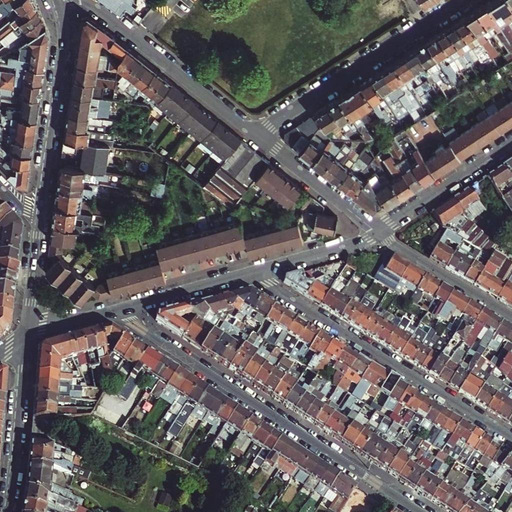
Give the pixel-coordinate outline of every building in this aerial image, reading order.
[(36,0),(20,0),(6,12),(11,18),(0,27),(0,40),(39,6),(36,0)] [(0,0),(0,17),(6,12),(20,0),(0,0)] [(108,0),(121,10),(127,3),(131,7),(136,0),(108,0)] [(490,0),(486,3),(511,39),(511,38),(511,2),(510,0),(490,0)] [(511,47),(508,41),(511,39),(486,3),(476,9),(492,34),(497,31),(510,51),(511,49),(511,47)] [(0,54),(43,15),(39,6),(0,40),(0,54)] [(465,16),(482,41),(493,56),(499,53),(496,49),(500,46),(492,34),(476,9),(465,16)] [(50,33),(43,15),(0,54),(0,75),(43,82),(50,33)] [(81,18),(78,41),(89,43),(88,51),(99,53),(103,54),(104,51),(106,52),(107,48),(103,42),(104,41),(100,37),(101,26),(88,15),(81,18)] [(478,43),(482,41),(465,16),(456,22),(473,47),(480,57),(483,56),(482,54),(484,52),(478,43)] [(473,47),(456,22),(447,28),(471,63),(473,67),(479,64),(469,49),(473,47)] [(104,41),(110,45),(115,37),(109,32),(101,26),(100,37),(104,41)] [(447,28),(438,34),(454,58),(454,59),(458,56),(464,65),(467,64),(467,65),(471,63),(447,28)] [(438,34),(427,41),(455,83),(460,80),(455,73),(456,71),(450,61),(454,58),(438,34)] [(128,47),(115,37),(110,45),(109,46),(121,55),(128,47)] [(78,41),(75,62),(96,65),(118,69),(118,67),(119,58),(111,56),(110,59),(99,57),(99,53),(88,51),(89,43),(78,41)] [(427,41),(416,48),(432,74),(438,83),(443,80),(447,81),(448,83),(450,82),(451,83),(451,86),(457,95),(460,92),(455,83),(427,41)] [(118,69),(124,73),(125,72),(138,55),(128,47),(121,55),(119,58),(118,67),(118,69)] [(416,48),(405,55),(431,96),(438,92),(428,76),(432,74),(416,48)] [(504,52),(494,58),(499,66),(510,60),(505,53),(504,52)] [(138,55),(125,72),(124,73),(119,80),(121,81),(119,84),(120,85),(121,86),(127,79),(127,77),(128,75),(134,80),(148,63),(138,55)] [(405,55),(394,63),(410,88),(415,85),(425,101),(431,96),(405,55)] [(96,65),(75,62),(73,78),(115,84),(116,79),(95,75),(96,65)] [(148,63),(134,80),(138,83),(136,85),(135,85),(129,93),(130,93),(132,95),(133,93),(136,94),(142,87),(156,69),(148,63)] [(394,63),(382,70),(407,107),(408,109),(415,105),(406,91),(410,88),(394,63)] [(133,93),(132,95),(134,97),(129,102),(133,103),(141,104),(143,102),(140,99),(143,95),(147,98),(150,93),(164,76),(156,69),(142,87),(136,94),(133,93)] [(407,107),(382,70),(372,77),(388,102),(393,99),(398,106),(399,106),(401,110),(407,107)] [(16,93),(41,97),(43,82),(0,75),(0,83),(0,84),(15,86),(14,93),(16,93)] [(121,86),(126,90),(134,80),(128,75),(127,77),(127,79),(121,86)] [(171,81),(164,76),(150,93),(154,96),(149,102),(145,99),(143,102),(141,104),(152,106),(155,102),(171,81)] [(388,103),(388,102),(372,77),(361,84),(380,113),(392,131),(394,129),(388,119),(392,117),(384,106),(388,103)] [(115,84),(73,78),(70,93),(101,98),(102,91),(114,93),(115,84)] [(171,81),(155,102),(225,159),(242,139),(171,81)] [(380,113),(361,84),(349,91),(367,118),(377,135),(384,130),(375,116),(380,113)] [(367,118),(349,91),(339,98),(365,140),(372,140),(373,138),(363,121),(367,118)] [(16,93),(15,101),(24,103),(23,109),(9,106),(9,100),(4,100),(1,99),(2,107),(2,113),(38,119),(41,97),(16,93)] [(70,93),(69,102),(100,107),(100,102),(108,102),(108,99),(101,98),(70,93)] [(132,95),(130,93),(123,101),(129,102),(134,97),(132,95)] [(339,98),(328,105),(345,132),(350,129),(354,136),(352,138),(351,135),(349,137),(350,139),(352,139),(358,140),(363,140),(365,140),(339,98)] [(69,102),(67,112),(88,115),(89,112),(100,114),(114,116),(114,115),(117,115),(118,110),(112,109),(112,105),(132,108),(133,103),(129,102),(123,101),(108,99),(108,102),(107,108),(100,107),(69,102)] [(321,124),(325,131),(331,126),(338,137),(338,139),(342,139),(346,139),(350,139),(349,137),(345,132),(328,105),(314,114),(321,124)] [(509,126),(511,124),(511,115),(505,105),(495,111),(506,128),(509,126)] [(484,118),(495,136),(506,128),(495,111),(484,118)] [(88,115),(67,112),(65,126),(86,128),(88,121),(112,124),(113,118),(99,117),(88,115)] [(3,124),(36,129),(38,119),(2,113),(3,119),(3,124)] [(314,114),(309,117),(317,129),(321,124),(314,114)] [(317,129),(309,117),(303,121),(312,135),(314,133),(317,129)] [(461,158),(495,136),(484,118),(449,141),(450,144),(449,144),(451,146),(452,145),(461,158)] [(312,135),(303,121),(297,125),(302,133),(307,141),(312,135)] [(9,137),(10,137),(35,141),(36,129),(3,124),(3,130),(10,131),(9,137)] [(302,133),(297,125),(285,133),(284,141),(291,146),(302,133)] [(102,130),(86,128),(65,126),(64,138),(77,140),(84,141),(106,144),(110,144),(111,138),(101,137),(102,130)] [(425,160),(417,146),(411,150),(406,142),(405,143),(398,132),(395,135),(425,182),(435,175),(425,160)] [(302,133),(291,146),(299,152),(307,141),(302,133)] [(307,141),(299,152),(311,162),(322,149),(317,144),(321,139),(314,133),(312,135),(307,141)] [(389,138),(385,143),(415,189),(425,182),(395,135),(389,138)] [(4,138),(10,137),(9,137),(7,136),(4,136),(0,139),(0,156),(8,150),(7,148),(4,138)] [(8,150),(33,153),(35,141),(10,137),(4,138),(7,148),(8,150)] [(77,140),(64,138),(62,150),(76,151),(77,140)] [(242,139),(225,159),(204,186),(232,206),(255,179),(269,161),(242,139)] [(322,149),(311,162),(321,170),(339,148),(340,147),(330,139),(322,149)] [(353,146),(351,149),(354,151),(363,140),(358,140),(353,146)] [(106,144),(84,141),(82,156),(104,159),(106,144)] [(329,176),(346,154),(351,149),(353,146),(351,144),(349,146),(344,142),(343,143),(340,147),(339,148),(321,170),(329,176)] [(377,160),(378,160),(383,157),(389,167),(384,170),(389,177),(402,197),(415,189),(385,143),(374,155),(377,160)] [(439,146),(451,165),(461,158),(452,145),(451,146),(449,144),(445,147),(443,144),(439,146)] [(435,175),(451,165),(439,146),(435,148),(438,152),(425,160),(435,175)] [(11,162),(31,165),(33,153),(8,150),(0,156),(0,165),(3,163),(6,166),(11,162)] [(329,176),(337,183),(355,161),(346,154),(329,176)] [(82,156),(80,169),(102,173),(104,159),(82,156)] [(345,189),(358,173),(357,173),(361,168),(362,166),(365,168),(368,163),(370,161),(368,159),(365,162),(358,157),(355,161),(337,183),(345,189)] [(269,161),(255,179),(266,188),(288,205),(302,188),(269,161)] [(28,185),(31,165),(11,162),(6,166),(3,163),(0,165),(16,183),(28,185)] [(511,164),(509,162),(502,167),(511,183),(511,164)] [(402,197),(389,177),(382,182),(376,172),(375,172),(368,163),(365,168),(363,169),(368,176),(373,184),(377,191),(388,206),(402,197)] [(80,169),(60,165),(58,177),(80,181),(81,175),(83,176),(83,177),(90,179),(90,181),(95,182),(95,180),(106,182),(106,180),(114,182),(115,175),(102,173),(80,169)] [(497,192),(504,204),(511,215),(511,183),(502,167),(487,177),(497,192)] [(353,195),(365,179),(358,173),(345,189),(353,195)] [(368,190),(373,184),(368,176),(365,179),(353,195),(372,211),(381,211),(388,206),(377,191),(375,193),(377,195),(375,197),(368,190)] [(83,182),(80,181),(58,177),(57,188),(80,193),(109,198),(110,193),(97,191),(92,190),(93,187),(83,185),(83,182)] [(469,189),(480,205),(492,197),(497,205),(500,203),(502,205),(504,204),(497,192),(487,177),(469,189)] [(97,191),(98,184),(83,182),(83,185),(93,187),(92,190),(97,191)] [(57,188),(54,206),(92,212),(101,214),(106,215),(111,216),(113,210),(90,206),(90,202),(79,200),(80,193),(57,188)] [(469,189),(452,200),(464,219),(470,224),(473,220),(468,215),(478,208),(482,213),(484,212),(480,205),(469,189)] [(313,197),(308,192),(299,204),(304,208),(313,197)] [(442,228),(446,231),(462,240),(480,251),(483,253),(487,255),(491,258),(493,253),(496,249),(491,243),(470,224),(464,219),(452,200),(432,213),(442,228)] [(53,215),(90,222),(92,212),(54,206),(53,215)] [(0,225),(11,215),(4,207),(0,210),(0,225)] [(0,252),(19,255),(22,229),(20,224),(11,215),(0,225),(0,252)] [(53,215),(52,223),(77,228),(102,233),(104,224),(99,223),(90,222),(53,215)] [(315,230),(337,232),(338,217),(317,215),(315,230)] [(253,256),(307,240),(301,219),(247,234),(244,220),(159,244),(162,257),(108,272),(111,279),(99,283),(97,285),(62,254),(64,252),(65,242),(76,243),(77,228),(52,223),(49,256),(55,262),(47,272),(83,302),(92,291),(100,298),(168,279),(165,267),(250,243),(253,256)] [(446,241),(457,248),(462,240),(446,231),(440,240),(429,259),(445,268),(455,253),(443,246),(446,241)] [(491,243),(496,249),(504,235),(501,232),(491,243)] [(480,251),(462,240),(457,248),(456,251),(474,262),(479,254),(480,251)] [(474,262),(456,251),(455,253),(445,268),(463,279),(474,262)] [(0,262),(17,265),(19,255),(0,252),(0,262)] [(491,258),(474,286),(497,299),(507,282),(511,274),(511,265),(493,253),(491,258)] [(410,264),(395,254),(386,270),(401,279),(402,278),(410,264)] [(480,265),(474,262),(463,279),(474,286),(491,258),(487,255),(485,257),(480,265)] [(0,276),(15,278),(17,279),(19,265),(17,265),(0,262),(0,276)] [(427,274),(410,264),(402,278),(418,288),(427,274)] [(304,282),(301,273),(285,277),(284,283),(306,296),(321,306),(328,293),(335,282),(326,277),(304,282)] [(427,274),(418,288),(413,298),(410,301),(414,304),(417,305),(424,294),(434,299),(443,284),(427,274)] [(15,278),(0,276),(0,286),(14,289),(15,278)] [(328,293),(321,306),(331,312),(341,296),(336,293),(341,284),(336,281),(335,282),(328,293)] [(511,297),(511,285),(507,282),(497,299),(507,306),(511,297)] [(454,290),(443,284),(434,299),(430,305),(435,309),(432,315),(436,318),(437,316),(454,290)] [(0,301),(13,303),(14,289),(0,286),(0,301)] [(401,292),(395,288),(394,291),(400,295),(410,301),(413,298),(401,291),(401,292)] [(246,289),(227,294),(243,304),(253,310),(262,296),(251,289),(246,289)] [(341,296),(331,312),(341,318),(353,297),(345,289),(341,296)] [(454,290),(437,316),(449,323),(453,325),(456,319),(459,320),(470,300),(454,290)] [(243,304),(227,294),(213,298),(238,313),(243,304)] [(353,297),(341,318),(348,323),(359,306),(363,300),(355,295),(353,297)] [(275,304),(262,296),(253,310),(259,314),(267,318),(275,304)] [(213,298),(204,300),(234,319),(238,313),(213,298)] [(359,306),(366,311),(371,303),(364,298),(363,300),(359,306)] [(204,300),(194,303),(220,319),(224,322),(230,326),(233,327),(237,321),(234,319),(204,300)] [(472,301),(470,300),(459,320),(460,321),(462,322),(472,328),(484,308),(472,301)] [(0,313),(12,315),(13,303),(0,301),(0,313)] [(193,314),(197,317),(207,323),(209,320),(214,323),(212,326),(214,328),(216,326),(218,322),(220,319),(194,303),(181,306),(189,312),(193,314)] [(276,327),(287,311),(275,304),(267,318),(265,320),(276,327)] [(156,321),(183,338),(197,317),(193,314),(189,320),(184,317),(182,318),(179,323),(176,321),(173,320),(174,317),(177,318),(181,315),(183,312),(189,312),(181,306),(157,313),(156,321)] [(359,306),(348,323),(356,327),(366,311),(359,306)] [(493,314),(484,308),(472,328),(469,333),(478,338),(484,328),(493,314)] [(288,334),(298,318),(287,311),(276,327),(288,334)] [(366,311),(356,327),(363,332),(373,315),(366,311)] [(11,325),(12,315),(0,313),(0,334),(1,336),(8,331),(11,325)] [(393,317),(389,314),(387,313),(385,318),(390,322),(393,317)] [(259,314),(256,320),(263,325),(265,320),(267,318),(259,314)] [(503,320),(493,314),(484,328),(488,330),(487,331),(488,332),(476,353),(481,357),(487,347),(490,342),(503,320)] [(371,337),(381,320),(375,317),(373,315),(363,332),(371,337)] [(197,317),(183,338),(200,349),(213,330),(214,328),(212,326),(207,323),(197,317)] [(401,321),(393,317),(390,322),(398,326),(401,321)] [(309,325),(298,318),(288,334),(284,340),(291,344),(285,354),(288,355),(290,356),(293,351),(299,341),(309,325)] [(388,325),(381,320),(371,337),(378,341),(388,325)] [(511,328),(511,325),(503,320),(490,342),(499,348),(505,340),(511,328)] [(396,329),(403,334),(408,326),(402,322),(401,321),(398,326),(396,329)] [(211,356),(223,336),(230,326),(224,322),(222,325),(220,328),(217,333),(213,330),(200,349),(211,356)] [(469,333),(472,328),(462,322),(454,335),(463,343),(469,333)] [(320,332),(309,325),(299,341),(306,345),(300,355),(293,351),(290,356),(292,357),(295,360),(299,362),(301,363),(302,361),(304,358),(309,350),(320,332)] [(388,325),(378,341),(386,346),(396,329),(388,325)] [(111,326),(101,329),(108,359),(124,335),(111,326)] [(91,330),(97,352),(99,360),(101,360),(105,377),(113,375),(111,367),(108,359),(101,329),(100,328),(91,330)] [(219,362),(236,337),(239,332),(234,328),(227,339),(223,336),(211,356),(219,362)] [(451,340),(454,335),(446,328),(443,333),(449,338),(448,340),(450,342),(451,340)] [(511,328),(505,340),(508,342),(502,352),(497,359),(494,364),(491,362),(490,365),(495,369),(499,372),(507,358),(511,350),(511,328)] [(396,329),(386,346),(393,351),(403,334),(396,329)] [(421,345),(411,362),(421,368),(435,345),(430,342),(436,332),(431,329),(421,345)] [(92,354),(97,352),(91,330),(81,333),(90,366),(91,368),(92,368),(95,367),(96,367),(92,354)] [(326,336),(320,332),(309,350),(314,354),(326,336)] [(90,366),(81,333),(71,336),(77,357),(80,368),(90,366)] [(229,368),(236,373),(259,337),(256,335),(253,333),(249,338),(229,368)] [(219,362),(229,368),(249,338),(243,334),(241,337),(243,337),(241,340),(236,337),(219,362)] [(403,334),(393,351),(400,355),(411,339),(403,334)] [(134,342),(124,335),(108,359),(119,366),(123,361),(134,342)] [(444,350),(430,374),(438,379),(452,356),(463,343),(454,335),(451,340),(455,342),(448,353),(444,350)] [(61,338),(67,360),(69,363),(74,361),(73,358),(77,357),(71,336),(61,338)] [(318,365),(333,340),(326,336),(314,354),(312,357),(313,357),(307,367),(314,372),(318,365)] [(242,377),(257,353),(265,341),(263,340),(259,337),(236,373),(242,377)] [(280,350),(282,347),(279,345),(278,342),(270,337),(267,342),(276,347),(280,350)] [(38,348),(37,361),(59,362),(67,360),(61,338),(43,343),(38,348)] [(400,355),(411,362),(421,345),(411,339),(400,355)] [(346,348),(333,340),(318,365),(320,367),(322,368),(327,360),(328,357),(336,363),(346,348)] [(508,342),(505,340),(499,348),(498,350),(502,352),(508,342)] [(147,350),(134,342),(123,361),(131,366),(128,369),(125,372),(118,368),(113,376),(107,387),(119,394),(147,350)] [(438,379),(449,385),(456,374),(459,368),(456,366),(468,347),(463,343),(452,356),(438,379)] [(435,345),(421,368),(430,374),(444,350),(436,345),(435,345)] [(276,347),(268,359),(253,383),(262,390),(279,363),(275,361),(281,351),(280,350),(276,347)] [(481,357),(486,361),(490,365),(491,362),(494,357),(487,353),(490,349),(487,347),(481,357)] [(333,368),(345,375),(348,371),(349,371),(359,356),(346,348),(336,363),(335,365),(333,368)] [(162,360),(147,350),(119,394),(124,398),(141,370),(151,377),(162,360)] [(253,383),(268,359),(257,353),(242,377),(253,383)] [(279,363),(262,390),(272,396),(294,363),(295,360),(292,357),(288,363),(284,361),(288,355),(285,354),(279,363)] [(348,371),(345,375),(339,384),(338,387),(345,391),(351,381),(359,385),(372,364),(359,356),(349,371),(348,371)] [(459,392),(475,402),(485,385),(474,378),(476,376),(477,376),(486,361),(481,357),(470,375),(459,392)] [(511,365),(511,361),(507,358),(499,372),(505,377),(511,365)] [(155,390),(170,365),(162,360),(151,377),(148,381),(149,382),(154,386),(153,389),(155,390)] [(58,369),(59,362),(37,361),(36,373),(73,376),(73,371),(68,368),(66,370),(58,369)] [(294,363),(272,396),(284,404),(301,377),(307,367),(303,365),(301,363),(299,362),(297,365),(294,363)] [(390,375),(372,364),(359,385),(352,396),(356,398),(361,401),(364,396),(367,398),(369,395),(376,399),(376,398),(390,375)] [(178,370),(170,365),(155,390),(162,395),(178,370)] [(459,392),(470,375),(459,368),(456,374),(449,385),(459,392)] [(495,369),(485,385),(475,402),(487,410),(498,393),(489,388),(496,377),(501,380),(502,378),(505,381),(507,379),(505,377),(499,372),(495,369)] [(178,370),(162,395),(170,400),(171,398),(172,399),(175,394),(177,395),(188,377),(178,370)] [(73,376),(36,373),(36,384),(58,386),(58,381),(69,382),(69,378),(72,379),(73,376)] [(294,411),(305,418),(316,401),(310,397),(312,394),(316,396),(325,381),(327,383),(329,381),(318,374),(308,389),(294,411)] [(399,381),(390,375),(376,398),(380,400),(384,395),(389,398),(399,381)] [(182,397),(188,400),(198,384),(188,377),(177,395),(174,400),(179,403),(182,397)] [(284,404),(294,411),(308,389),(304,387),(307,381),(301,377),(284,404)] [(398,404),(409,387),(399,381),(389,398),(382,409),(380,413),(385,417),(389,419),(392,415),(387,411),(393,401),(398,404)] [(58,386),(36,384),(35,397),(77,400),(93,402),(93,397),(84,397),(84,394),(80,394),(80,392),(67,391),(68,386),(58,386)] [(192,412),(207,389),(198,384),(188,400),(185,404),(184,406),(192,412)] [(305,418),(314,424),(324,408),(328,402),(324,399),(329,390),(327,389),(328,387),(326,385),(316,401),(305,418)] [(338,387),(335,391),(344,397),(347,393),(345,391),(338,387)] [(418,393),(409,387),(398,404),(392,415),(389,419),(394,422),(398,424),(400,420),(395,416),(397,413),(398,414),(403,407),(407,410),(418,393)] [(218,397),(207,389),(192,412),(192,413),(200,419),(202,417),(203,417),(205,413),(207,414),(218,397)] [(416,415),(426,398),(418,393),(407,410),(416,415)] [(498,393),(487,410),(498,416),(508,400),(498,393)] [(334,414),(324,430),(332,436),(356,398),(352,396),(350,394),(340,411),(341,412),(338,416),(334,414)] [(508,400),(498,416),(508,423),(511,416),(511,394),(508,400)] [(77,400),(35,397),(34,408),(57,408),(58,404),(71,405),(76,405),(77,400)] [(227,403),(218,397),(207,414),(216,420),(227,403)] [(361,401),(356,398),(332,436),(341,442),(352,426),(347,423),(351,417),(352,418),(359,408),(362,402),(361,401)] [(424,420),(435,403),(426,398),(416,415),(409,425),(406,430),(412,434),(415,435),(418,431),(419,430),(415,427),(417,425),(420,427),(424,420)] [(324,408),(334,414),(338,406),(329,400),(328,402),(324,408)] [(236,408),(227,403),(216,420),(214,423),(213,426),(222,431),(225,426),(236,408)] [(373,403),(370,407),(376,411),(380,413),(382,409),(373,403)] [(444,409),(435,403),(424,420),(433,426),(444,409)] [(92,416),(99,420),(105,407),(98,404),(92,416)] [(341,442),(352,449),(368,423),(372,417),(376,411),(370,407),(365,404),(362,410),(352,426),(341,442)] [(105,407),(99,420),(106,423),(112,411),(105,407)] [(59,418),(74,417),(74,413),(70,413),(70,409),(57,408),(34,408),(33,419),(59,418)] [(251,418),(236,408),(225,426),(228,428),(220,441),(225,444),(226,445),(234,433),(239,436),(251,418)] [(324,408),(314,424),(324,430),(334,414),(324,408)] [(432,446),(442,431),(452,414),(444,409),(433,426),(427,436),(424,441),(431,446),(432,446)] [(112,411),(106,423),(112,426),(118,414),(112,411)] [(380,413),(376,411),(372,417),(382,423),(385,417),(380,413)] [(112,426),(118,429),(123,416),(118,414),(112,426)] [(445,433),(452,437),(462,421),(452,414),(442,431),(445,433)] [(123,416),(118,429),(123,431),(130,420),(123,416)] [(382,423),(390,428),(394,422),(389,419),(385,417),(382,423)] [(250,442),(261,425),(251,418),(239,436),(233,446),(240,451),(247,440),(250,442)] [(398,424),(403,428),(406,430),(409,425),(400,420),(398,424)] [(458,441),(469,425),(462,421),(452,437),(458,441)] [(394,422),(390,428),(399,434),(403,428),(398,424),(394,422)] [(361,455),(377,430),(368,423),(352,449),(361,455)] [(253,444),(249,451),(252,452),(250,455),(252,456),(254,453),(257,455),(258,454),(272,432),(261,425),(250,442),(253,444)] [(476,429),(469,425),(458,441),(449,457),(452,459),(456,461),(466,444),(476,429)] [(406,430),(403,428),(399,434),(408,440),(412,434),(406,430)] [(466,444),(456,461),(456,462),(461,465),(465,459),(468,461),(474,451),(485,434),(476,429),(466,444)] [(361,455),(370,460),(386,435),(377,430),(361,455)] [(427,436),(418,431),(415,435),(420,438),(422,440),(424,441),(427,436)] [(435,448),(440,441),(445,433),(442,431),(432,446),(434,448),(435,448)] [(281,438),(272,432),(258,454),(267,459),(268,458),(281,438)] [(229,451),(233,446),(239,436),(234,433),(226,445),(225,444),(223,447),(229,451)] [(493,440),(485,434),(474,451),(483,457),(493,440)] [(386,435),(370,460),(378,466),(394,441),(386,435)] [(282,464),(293,446),(281,438),(268,458),(277,464),(281,466),(282,464)] [(387,472),(397,478),(422,440),(420,438),(418,442),(413,439),(406,450),(403,448),(387,472)] [(397,478),(406,484),(431,446),(424,441),(422,440),(397,478)] [(502,445),(493,440),(483,457),(492,463),(502,445)] [(378,466),(387,472),(403,448),(403,447),(394,441),(378,466)] [(440,451),(442,453),(447,445),(440,441),(435,448),(440,451)] [(53,444),(31,442),(30,451),(52,453),(53,444)] [(511,451),(502,445),(492,463),(500,468),(511,454),(511,451)] [(305,454),(293,446),(282,464),(284,465),(282,467),(289,471),(288,473),(291,476),(305,454)] [(415,490),(425,474),(429,467),(426,465),(432,456),(430,455),(434,448),(432,446),(431,446),(406,484),(415,490)] [(66,455),(52,453),(30,451),(28,465),(51,467),(80,477),(87,480),(90,473),(72,464),(77,453),(73,451),(71,455),(66,455)] [(424,495),(444,463),(448,456),(442,453),(440,451),(435,458),(438,459),(431,470),(432,470),(429,476),(425,474),(415,490),(424,495)] [(319,462),(305,454),(291,476),(292,476),(305,485),(319,462)] [(511,454),(500,468),(498,471),(492,477),(490,480),(497,484),(503,475),(511,480),(511,479),(511,454)] [(448,466),(452,459),(449,457),(448,456),(444,463),(448,466)] [(448,466),(444,463),(424,495),(432,501),(442,484),(439,483),(449,467),(452,469),(456,462),(456,461),(452,459),(448,466)] [(472,472),(474,468),(476,466),(468,461),(464,467),(465,467),(469,470),(472,472)] [(328,469),(319,462),(305,485),(312,489),(314,486),(316,488),(328,469)] [(461,465),(456,462),(452,469),(451,470),(455,473),(449,482),(450,482),(447,487),(442,484),(432,501),(440,506),(459,476),(465,467),(464,467),(461,465)] [(500,468),(492,463),(490,466),(498,471),(500,468)] [(281,466),(279,468),(288,473),(289,471),(282,467),(284,465),(282,464),(281,466)] [(48,491),(81,506),(85,497),(73,492),(74,491),(50,481),(51,467),(28,465),(26,487),(48,491)] [(439,483),(442,484),(451,470),(452,469),(449,467),(439,483)] [(328,491),(338,475),(328,469),(316,488),(318,489),(317,492),(324,497),(328,491)] [(440,506),(448,511),(467,482),(474,473),(473,472),(472,472),(469,470),(463,478),(459,476),(440,506)] [(486,472),(482,478),(488,482),(490,480),(492,477),(486,472)] [(348,482),(338,475),(328,491),(338,497),(348,482)] [(346,502),(355,487),(348,482),(338,497),(346,502)] [(467,482),(448,511),(449,511),(461,511),(474,497),(467,493),(472,485),(467,482)] [(83,511),(85,507),(81,506),(48,491),(26,487),(23,503),(45,507),(54,511),(55,507),(67,511),(76,511),(77,511),(78,511),(83,511)] [(474,497),(481,501),(484,498),(487,493),(483,491),(479,495),(477,494),(474,497)] [(494,498),(490,495),(487,499),(484,498),(481,501),(488,506),(493,500),(494,498)] [(461,511),(472,511),(481,501),(474,497),(461,511)] [(493,500),(488,506),(483,511),(493,511),(494,511),(496,509),(494,508),(499,501),(496,499),(494,501),(493,500)] [(472,511),(483,511),(488,506),(481,501),(472,511)] [(23,503),(21,511),(56,511),(54,511),(45,507),(23,503)]
